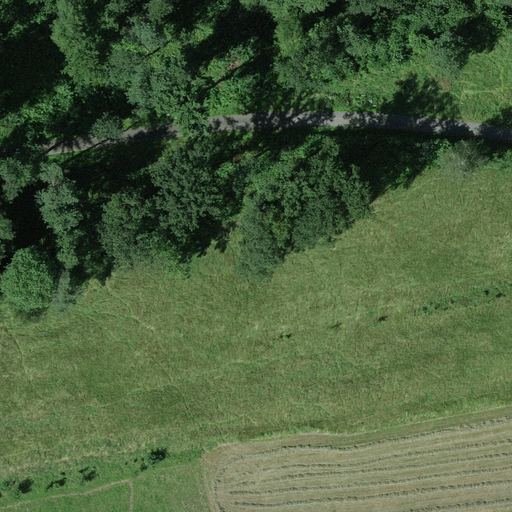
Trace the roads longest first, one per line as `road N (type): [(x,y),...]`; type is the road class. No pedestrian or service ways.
road 1 (track): [(0,476),(511,397)]
road 2 (track): [(0,138),(214,119),(405,119),(511,135)]
